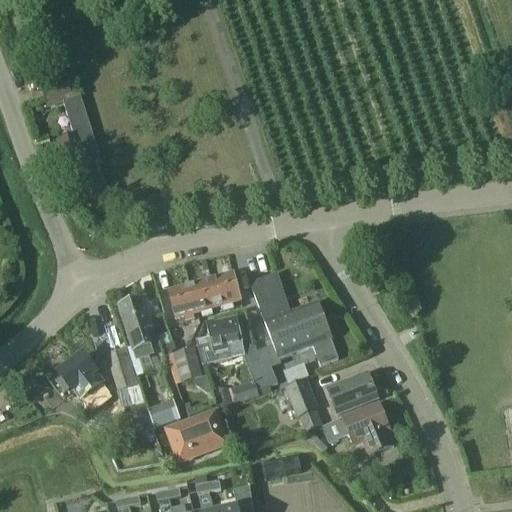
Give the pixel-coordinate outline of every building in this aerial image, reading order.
[(77,95),(71,78),(39,89),(45,106),(77,95)] [(511,113),(511,90),(511,88),(498,92),(506,115),(511,113)] [(100,162),(79,100),(62,106),(74,138),(56,144),(66,173),(82,168),(85,178),(103,173),(100,162)] [(274,348),(243,359),(253,385),(259,400),(271,396),(269,390),(277,387),(270,367),(280,363),(279,362),(313,349),(321,369),(338,363),(331,343),(332,342),(318,305),(291,316),(277,276),(250,287),(265,326),(274,348)] [(210,284),(218,311),(222,310),(224,315),(233,313),(231,308),(240,305),(232,278),(210,284)] [(189,291),(196,318),(201,317),(202,322),(212,319),(211,314),(218,311),(210,284),(189,291)] [(193,319),(196,318),(189,291),(167,297),(175,324),(184,322),(185,327),(195,324),(193,319)] [(147,349),(151,348),(146,332),(152,330),(143,302),(119,309),(135,364),(150,359),(147,349)] [(198,359),(200,359),(203,370),(219,366),(219,365),(232,362),(230,352),(242,350),(236,324),(206,330),(209,342),(195,345),(198,359)] [(159,339),(163,349),(165,348),(172,346),(173,345),(170,335),(159,339)] [(136,379),(143,377),(138,363),(135,364),(131,350),(127,352),(136,379)] [(117,395),(127,392),(138,389),(126,351),(106,358),(117,395)] [(184,354),(189,370),(199,367),(199,365),(195,351),(186,353),(184,354)] [(173,358),(182,387),(193,384),(189,370),(184,354),(173,358)] [(83,359),(59,377),(72,395),(89,382),(98,395),(106,389),(83,359)] [(199,367),(189,370),(193,384),(203,381),(199,367)] [(301,383),(309,380),(304,368),(296,371),(301,383)] [(367,378),(327,394),(337,419),(376,403),(367,378)] [(319,413),(307,383),(285,391),(297,422),(300,421),(305,436),(322,429),(317,414),(319,413)] [(253,385),(231,392),(236,408),(259,400),(253,385)] [(138,389),(127,392),(133,410),(144,407),(138,389)] [(232,409),(228,394),(215,398),(220,413),(232,409)] [(350,439),(353,449),(364,445),(369,460),(394,450),(388,434),(390,434),(379,408),(323,430),(330,447),(350,439)] [(154,431),(165,427),(170,425),(165,412),(149,418),(154,431)] [(216,414),(166,433),(178,467),(229,448),(216,414)] [(314,438),(309,442),(324,457),(328,453),(314,438)] [(220,486),(208,488),(210,496),(221,494),(220,486)] [(208,488),(196,490),(197,498),(210,496),(208,488)] [(179,493),(168,495),(169,503),(181,501),(179,493)] [(168,495),(156,498),(157,505),(169,503),(168,495)] [(139,501),(128,503),(129,511),(141,508),(139,501)] [(128,503),(116,505),(117,511),(121,511),(129,511),(128,503)]
